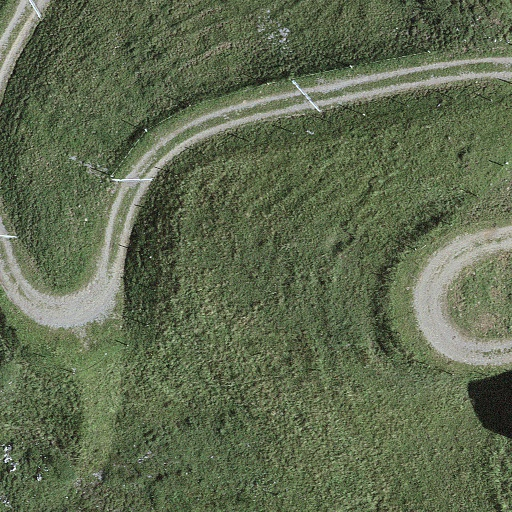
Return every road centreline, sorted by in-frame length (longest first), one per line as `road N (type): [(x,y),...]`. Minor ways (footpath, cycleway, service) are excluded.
road 1 (track): [(511,70),(443,74),(244,115),(192,135),(131,187),(105,286),(73,312),(34,299),(0,238)]
road 2 (track): [(511,352),(459,348),(437,334),(430,314),(431,290),(450,263),(511,240)]
